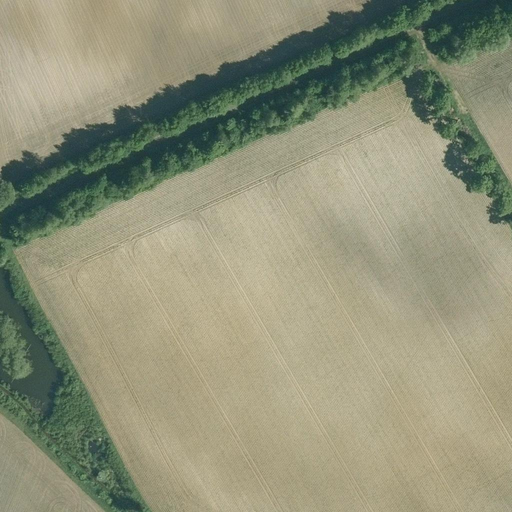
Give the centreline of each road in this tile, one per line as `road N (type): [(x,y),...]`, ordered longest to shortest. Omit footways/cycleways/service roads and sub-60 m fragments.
road 1 (residential): [(469,0),(0,211)]
road 2 (track): [(417,23),(511,183)]
